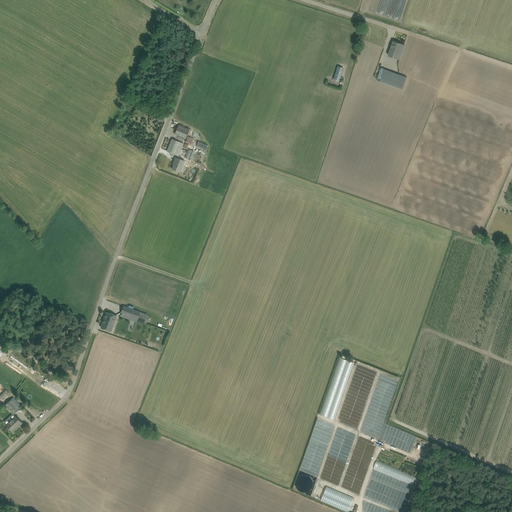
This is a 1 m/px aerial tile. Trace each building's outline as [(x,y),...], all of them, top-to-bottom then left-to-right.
[(388,55),(399,59),(401,53),(403,49),(404,45),(403,45),(402,44),(393,41),(388,55)] [(373,54),(363,51),(358,66),(368,70),(373,54)] [(343,67),(337,65),(334,79),(339,80),(343,67)] [(379,81),(402,90),(406,77),(384,69),(379,81)] [(189,129),(183,127),(178,125),(174,134),(186,139),(189,129)] [(193,138),(187,136),(185,142),(191,144),(193,138)] [(184,144),(176,141),(172,139),(167,151),(179,156),(184,144)] [(190,150),(187,158),(193,161),(197,152),(190,150)] [(172,169),(176,171),(180,172),(184,161),(175,157),(174,162),(172,169)] [(121,312),(137,318),(138,317),(145,320),(147,315),(140,312),(123,306),(121,312)] [(101,328),(106,329),(111,331),(116,315),(111,314),(106,312),(101,328)] [(340,358),(323,416),(337,421),(355,363),(340,358)] [(392,405),(400,381),(382,376),(380,383),(379,388),(389,391),(387,399),(390,399),(389,402),(387,402),(387,403),(392,405)] [(27,378),(26,380),(37,387),(39,385),(27,378)] [(0,395),(0,398),(2,400),(9,392),(6,390),(0,395)] [(355,427),(360,427),(370,397),(368,397),(368,395),(369,392),(365,392),(363,398),(363,393),(357,393),(356,391),(351,391),(343,415),(343,423),(355,427)] [(27,407),(28,405),(18,397),(16,399),(27,407)] [(11,399),(4,405),(13,414),(19,408),(16,404),(11,399)] [(19,426),(22,423),(15,416),(6,425),(12,431),(18,425),(19,426)] [(335,439),(323,480),(341,485),(353,444),(354,444),(356,437),(338,432),(336,439),(335,439)] [(371,465),(377,446),(360,441),(358,446),(366,449),(364,452),(356,450),(355,453),(353,460),(351,465),(369,470),(370,468),(365,466),(366,464),(371,465)] [(378,463),(375,471),(415,485),(418,477),(378,463)] [(367,476),(368,474),(359,471),(359,470),(350,467),(349,470),(367,476)] [(361,494),(365,481),(359,478),(359,479),(357,478),(354,485),(357,486),(356,489),(352,487),(351,490),(361,494)] [(327,488),(322,503),(351,511),(356,497),(327,488)]
